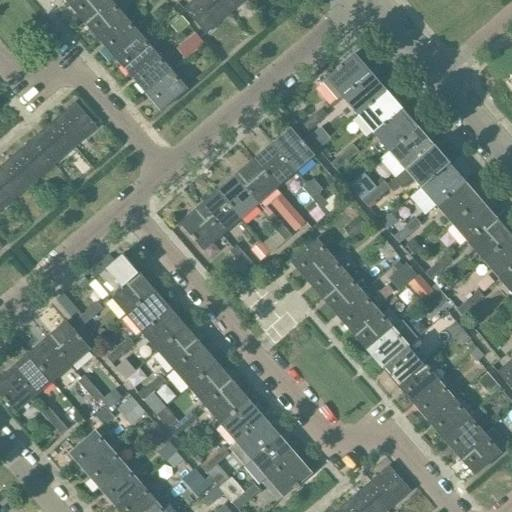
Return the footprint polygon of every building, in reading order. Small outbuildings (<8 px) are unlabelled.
[(111,0),(76,0),(70,6),(85,23),(111,0)] [(127,18),(111,0),(85,23),(100,41),(127,18)] [(215,0),(192,0),(183,9),(205,34),(228,15),(215,0)] [(215,0),(228,15),(245,0),(215,0)] [(182,17),(171,27),(179,35),(189,26),(182,17)] [(100,41),(115,59),(142,35),(127,18),(100,41)] [(203,43),(195,34),(177,50),(185,59),(203,43)] [(157,53),(142,35),(115,59),(130,76),(157,53)] [(130,76),(146,94),(172,70),(157,53),(130,76)] [(338,100),(342,97),(368,74),(352,55),(322,81),(338,100)] [(188,89),(172,70),(146,94),(161,112),(188,89)] [(384,92),(368,74),(342,97),(358,115),(384,92)] [(358,115),(358,116),(373,133),(399,110),(384,92),(358,115)] [(53,122),(75,148),(97,129),(75,104),(53,122)] [(326,116),(324,113),(321,109),(310,119),(316,125),(326,116)] [(415,128),(399,110),(373,133),(389,151),(415,128)] [(305,135),(316,125),(310,119),(299,128),(305,135)] [(32,141),(54,166),(71,151),(75,148),(53,122),(32,141)] [(389,151),(405,170),(431,146),(415,128),(389,151)] [(271,145),(294,172),(312,156),(289,129),(271,145)] [(32,141),(11,159),(33,184),(54,166),(32,141)] [(276,187),(294,172),(271,145),(252,161),(275,188),(276,187)] [(341,155),(347,162),(358,152),(352,146),(341,155)] [(447,165),(431,146),(405,170),(390,183),(395,189),(399,186),(401,189),(413,179),(421,188),(447,165)] [(336,171),(347,162),(341,155),(330,164),(336,171)] [(0,189),(12,203),(33,184),(11,159),(0,168),(0,189)] [(257,203),(275,188),(252,161),(234,177),(257,203)] [(421,188),(436,206),(462,183),(447,165),(421,188)] [(239,219),(257,203),(234,177),(216,192),(239,219)] [(361,200),(373,190),(362,178),(350,188),(361,200)] [(302,188),(311,199),(318,194),(322,190),(313,179),(302,188)] [(372,191),(378,198),(389,189),(383,182),(372,191)] [(478,201),(462,183),(436,206),(452,224),(478,201)] [(0,213),(12,203),(0,189),(0,213)] [(367,208),(378,198),(372,191),(362,201),(367,208)] [(220,235),(239,219),(216,192),(198,208),(220,235)] [(327,205),(318,194),(311,199),(321,211),(324,208),(327,205)] [(281,198),(271,207),(294,234),(305,225),(281,198)] [(452,224),(468,242),(494,219),(478,201),(452,224)] [(202,250),(220,235),(198,208),(179,224),(202,250)] [(275,231),(281,225),(272,214),(269,217),(265,220),(275,231)] [(386,230),(396,222),(389,215),(380,223),(386,230)] [(358,218),(345,229),(352,238),(366,227),(358,218)] [(403,228),(409,235),(420,225),(414,219),(403,228)] [(509,237),(494,219),(468,242),(483,261),(509,237)] [(291,236),(281,225),(275,231),(285,242),(291,236)] [(398,244),(409,235),(403,228),(392,237),(398,244)] [(333,257),(322,245),(328,240),(324,235),(318,240),(317,239),(290,262),(306,280),(333,257)] [(483,261),(499,279),(511,267),(511,239),(510,238),(509,237),(483,261)] [(414,255),(421,249),(415,241),(407,248),(414,255)] [(381,254),(390,246),(386,242),(377,250),(381,254)] [(260,262),(268,255),(259,244),(251,251),(260,262)] [(228,251),(248,273),(259,264),(244,246),(239,250),(235,245),(228,251)] [(394,250),(390,246),(381,254),(385,258),(394,250)] [(110,297),(137,274),(120,254),(94,278),(110,297)] [(435,264),(440,271),(451,261),(446,255),(435,264)] [(321,298),(348,275),(333,257),(306,280),(321,298)] [(405,264),(394,274),(405,287),(407,285),(417,277),(414,274),(405,264)] [(429,280),(440,271),(435,264),(424,274),(429,280)] [(511,267),(499,279),(511,293),(511,267)] [(153,292),(152,291),(137,274),(110,297),(126,315),(153,292)] [(363,292),(348,275),(321,298),(337,315),(363,292)] [(423,303),(432,295),(428,290),(417,277),(407,285),(423,303)] [(428,290),(432,295),(439,288),(435,284),(428,290)] [(376,291),(371,286),(363,292),(337,315),(337,316),(352,333),(379,310),(368,298),(376,291)] [(483,298),(481,295),(477,291),(466,301),(472,307),(483,298)] [(168,310),(153,292),(126,315),(142,333),(168,310)] [(445,302),(437,292),(429,298),(438,308),(445,302)] [(96,302),(85,312),(91,319),(110,302),(107,299),(99,306),(96,302)] [(461,317),(472,307),(466,301),(455,310),(461,317)] [(379,310),(352,333),(367,351),(394,328),(393,327),(400,322),(388,308),(382,313),(379,310)] [(184,328),(168,310),(142,333),(157,351),(184,328)] [(85,312),(74,322),(80,328),(91,319),(85,312)] [(454,338),(463,330),(455,322),(446,330),(454,338)] [(87,350),(65,323),(46,339),(69,366),(87,350)] [(200,346),(184,328),(157,351),(173,369),(200,346)] [(367,351),(382,368),(409,345),(394,328),(367,351)] [(470,339),(463,330),(454,338),(461,347),(470,339)] [(51,381),(69,366),(46,339),(28,355),(51,381)] [(133,345),(131,342),(128,339),(117,348),(122,355),(133,345)] [(424,363),(409,345),(382,368),(398,386),(424,363)] [(189,388),(216,365),(200,346),(173,369),(189,388)] [(111,364),(122,355),(117,348),(105,358),(111,364)] [(470,356),(477,364),(483,358),(477,351),(470,356)] [(33,397),(51,381),(28,355),(10,370),(33,397)] [(511,391),(511,358),(496,372),(511,391)] [(424,363),(398,386),(413,404),(440,380),(436,376),(424,363)] [(231,383),(216,365),(189,388),(204,406),(231,383)] [(0,395),(14,413),(33,397),(10,370),(0,379),(0,395)] [(490,396),(499,388),(487,374),(478,381),(490,396)] [(164,382),(162,379),(159,375),(148,385),(154,391),(164,382)] [(87,393),(93,387),(84,376),(80,379),(77,382),(87,393)] [(428,422),(455,398),(440,380),(413,404),(428,421),(428,422)] [(204,406),(220,424),(247,401),(231,383),(204,406)] [(143,401),(154,391),(148,385),(137,394),(143,401)] [(103,398),(93,387),(87,393),(96,404),(100,401),(103,398)] [(101,401),(108,409),(121,398),(114,390),(101,401)] [(455,398),(428,422),(444,440),(471,416),(455,398)] [(133,427),(145,416),(131,400),(118,411),(133,427)] [(236,443),(263,419),(247,401),(220,424),(229,434),(236,443)] [(42,413),(51,424),(58,418),(48,408),(44,411),(42,413)] [(174,437),(185,427),(179,421),(178,422),(165,408),(156,416),(174,437)] [(196,418),(193,415),(191,411),(179,421),(185,427),(196,418)] [(471,416),(444,440),(459,457),(485,433),(471,416)] [(51,424),(61,435),(67,429),(58,418),(51,424)] [(236,443),(251,460),(278,437),(277,436),(263,419),(236,443)] [(144,434),(152,443),(161,435),(153,426),(144,434)] [(459,457),(474,475),(501,451),(492,440),(497,436),(491,428),(485,433),(459,457)] [(69,453),(85,472),(112,448),(116,444),(115,443),(115,441),(110,435),(108,435),(106,433),(102,436),(96,430),(69,453)] [(294,456),(278,437),(251,460),(267,478),(294,456)] [(165,463),(166,461),(176,453),(177,452),(169,442),(157,453),(165,463)] [(222,447),(211,457),(217,464),(228,454),(226,452),(222,447)] [(112,448),(85,472),(100,490),(128,466),(112,448)] [(176,453),(166,461),(173,469),(183,460),(176,453)] [(267,478),(283,497),(310,474),(294,456),(267,478)] [(206,473),(217,464),(211,457),(200,467),(206,473)] [(128,466),(100,490),(115,507),(142,483),(133,472),(128,466)] [(366,485),(388,510),(410,491),(388,466),(366,485)] [(198,500),(214,486),(209,480),(205,483),(195,472),(183,482),(198,500)] [(148,478),(142,483),(115,507),(119,511),(144,511),(158,501),(147,488),(152,483),(149,480),(150,479),(148,478)] [(260,491),(257,487),(254,484),(243,493),(249,500),(260,491)] [(366,485),(344,503),(352,511),(386,511),(388,510),(366,485)] [(206,494),(214,503),(223,495),(215,486),(206,494)] [(237,510),(249,500),(243,493),(231,503),(237,510)] [(164,495),(158,501),(144,511),(167,511),(164,509),(171,503),(164,495)] [(352,511),(344,503),(333,511),(352,511)]
